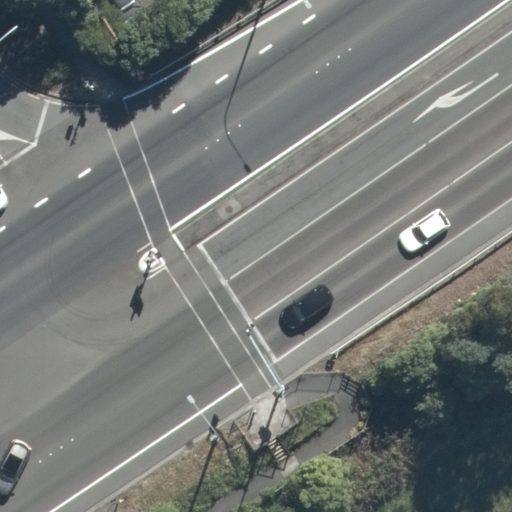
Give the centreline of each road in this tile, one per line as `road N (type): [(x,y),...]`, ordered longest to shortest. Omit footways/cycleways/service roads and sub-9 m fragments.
road 1 (trunk): [(511,116),(57,450)]
road 2 (trunk): [(0,285),(419,0)]
